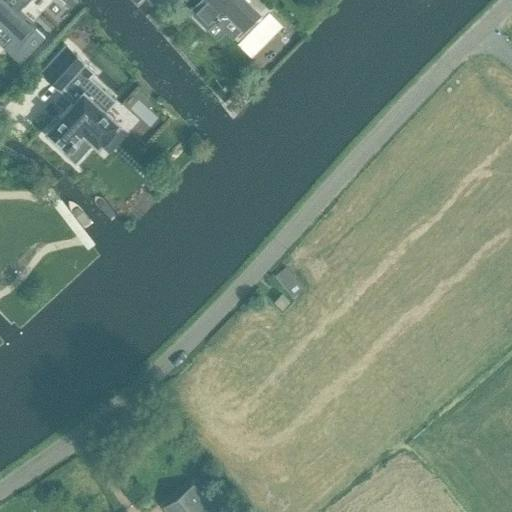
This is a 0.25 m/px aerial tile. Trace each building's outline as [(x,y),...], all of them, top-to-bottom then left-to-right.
[(0,0),(0,23),(15,38),(4,49),(20,64),(45,38),(35,29),(36,28),(18,11),(23,6),(24,7),(30,0),(0,0)] [(202,0),(189,14),(206,31),(224,12),(244,31),(261,14),(259,12),(266,6),(260,0),(202,0)] [(67,47),(43,74),(62,92),(64,90),(77,102),(73,106),(72,105),(70,106),(72,107),(66,114),(64,113),(63,114),(64,115),(48,133),(67,150),(83,132),(95,143),(98,146),(117,125),(106,114),(116,102),(90,78),(95,73),(67,47)] [(293,299),(304,291),(286,268),(275,276),(293,299)] [(281,309),(288,302),(280,295),(274,302),(281,309)] [(215,511),(194,484),(164,508),(167,511),(215,511)]
